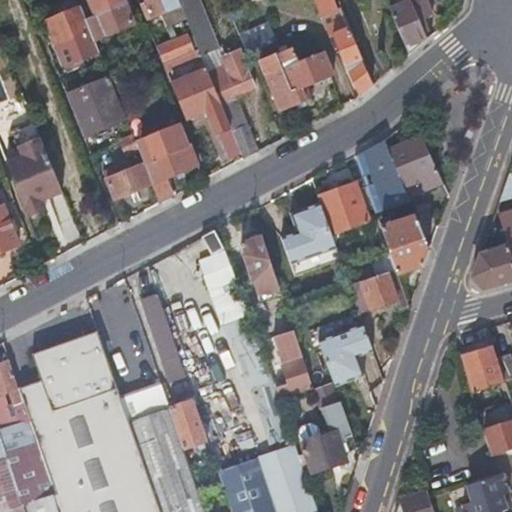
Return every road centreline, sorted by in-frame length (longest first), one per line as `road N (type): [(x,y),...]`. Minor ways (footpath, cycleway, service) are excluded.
road 1 (residential): [(0,313),(371,114),(499,11)]
road 2 (tertiary): [(511,95),(432,319)]
road 3 (tertiary): [(432,319),(368,511)]
